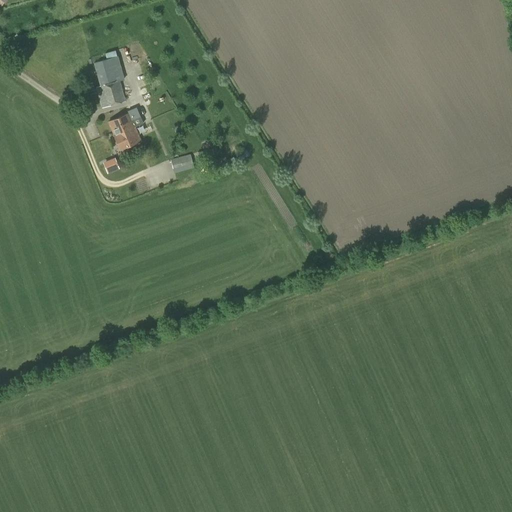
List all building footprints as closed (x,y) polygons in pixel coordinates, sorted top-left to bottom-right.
[(125,101),(119,80),(123,79),(117,56),(94,63),(100,86),(106,84),(109,94),(106,94),(109,105),(125,101)] [(114,135),(134,126),(129,112),(108,121),(114,135)] [(134,126),(114,135),(119,149),(140,140),(134,126)] [(200,160),(214,156),(212,148),(198,152),(200,160)] [(172,169),(193,163),(190,154),(170,159),(172,169)] [(119,166),(116,161),(110,164),(112,169),(119,166)]
